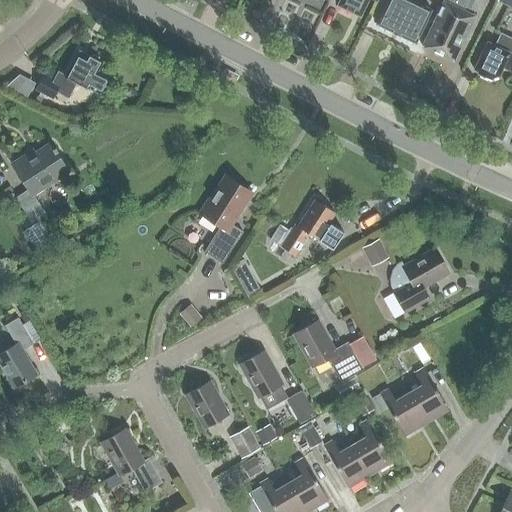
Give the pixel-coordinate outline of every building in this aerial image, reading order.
[(375,0),(339,0),(337,5),(359,16),(366,0),(374,0),(375,1),(375,0)] [(386,0),(375,24),(415,43),(430,9),(411,0),(386,0)] [(452,61),(474,16),(462,10),(466,0),(442,0),(442,1),(421,46),(452,61)] [(498,75),(502,67),(510,71),(511,70),(511,38),(500,33),(494,45),(486,42),(473,69),(478,71),(477,73),(490,79),(491,78),(498,75)] [(107,76),(97,71),(102,62),(86,54),(85,58),(76,53),(65,76),(57,72),(53,79),(43,73),(34,89),(52,99),(60,84),(70,89),(74,82),(88,89),(88,88),(98,93),(105,91),(109,83),(107,76)] [(31,194),(67,171),(49,144),(26,159),(24,156),(11,164),(28,189),(15,198),(30,221),(43,213),(31,194)] [(231,225),(251,193),(224,176),(208,200),(206,199),(198,212),(219,226),(203,252),(221,264),(242,232),(231,225)] [(327,224),(334,212),(315,199),(297,226),(295,224),(289,232),(279,225),(270,240),(294,256),(309,234),(317,239),(318,237),(319,238),(318,240),(332,249),(343,232),(330,223),(328,225),(327,224)] [(78,243),(74,236),(58,246),(63,253),(78,243)] [(388,258),(378,238),(360,247),(370,267),(388,258)] [(422,288),(448,273),(434,248),(403,266),(401,263),(397,265),(393,270),(391,279),(391,286),(393,293),(404,312),(428,298),(422,288)] [(260,293),(253,279),(242,285),(249,299),(260,293)] [(201,318),(190,304),(178,313),(189,328),(201,318)] [(29,320),(21,325),(17,318),(4,326),(15,345),(0,353),(0,366),(13,388),(36,374),(22,350),(40,339),(29,320)] [(340,382),(362,370),(347,342),(333,349),(317,321),(293,334),(311,367),(326,358),(340,382)] [(257,397),(259,396),(266,409),(287,397),(280,384),(281,384),(263,351),(239,365),(257,397)] [(426,423),(447,410),(422,368),(414,373),(421,385),(407,393),(426,423)] [(203,428),(227,414),(209,381),(185,395),(203,428)] [(394,401),(387,389),(371,399),(380,413),(387,409),(404,436),(426,423),(407,393),(394,401)] [(315,415),(301,390),(286,398),(300,423),(315,415)] [(362,392),(351,398),(361,417),(372,410),(362,392)] [(369,475),(391,462),(366,420),(358,425),(365,437),(351,445),(369,475)] [(321,441),(309,421),(297,427),(309,448),(321,441)] [(267,424),(255,430),(262,443),(274,437),(267,424)] [(259,449),(247,426),(228,437),(240,459),(259,449)] [(144,492),(161,482),(148,458),(142,461),(124,429),(100,443),(118,475),(131,468),(144,492)] [(369,475),(351,445),(338,452),(331,441),(323,446),(347,488),(369,475)] [(262,470),(254,457),(240,465),(248,479),(262,470)] [(304,511),(306,511),(327,500),(302,458),(293,463),(300,475),(287,483),(304,511)] [(304,511),(287,483),(274,491),(267,479),(258,484),(260,486),(248,493),(258,511),(304,511)] [(511,511),(511,494),(503,511),(511,511)]
